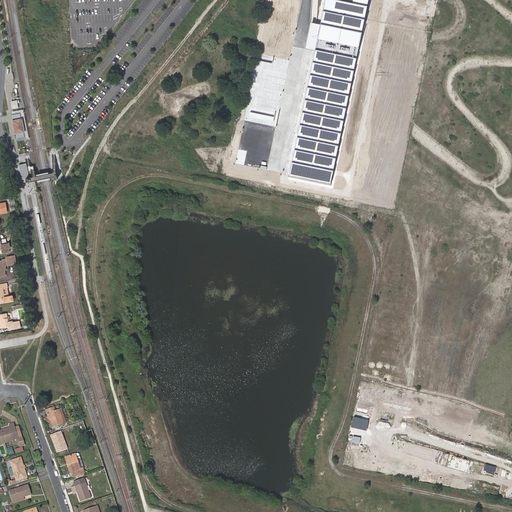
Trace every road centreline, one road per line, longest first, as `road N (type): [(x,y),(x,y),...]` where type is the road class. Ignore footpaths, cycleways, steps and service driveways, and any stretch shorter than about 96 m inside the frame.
road 1 (track): [(339,428),(376,263),(362,230),(331,210),(173,176),(137,176),(105,206),(95,288),(143,468),(158,491),(194,511)]
road 2 (track): [(511,510),(353,477),(334,465),(330,445)]
road 3 (residential): [(0,390),(25,391),(67,511)]
